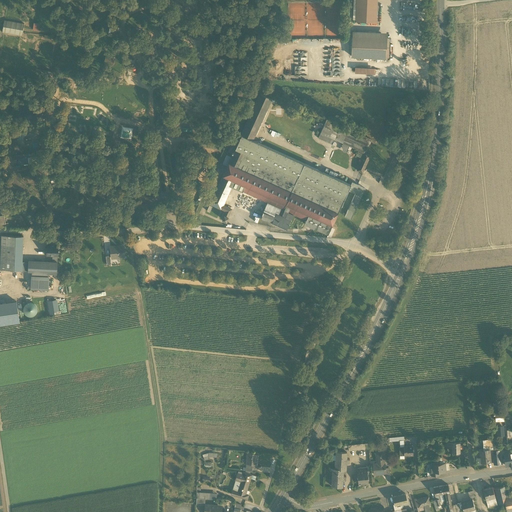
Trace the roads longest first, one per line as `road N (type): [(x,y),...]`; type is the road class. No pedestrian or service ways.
road 1 (residential): [(356,245),(173,225),(93,234),(0,231)]
road 2 (track): [(160,511),(162,441),(130,230)]
road 3 (primary): [(440,0),(430,171),(401,271)]
road 4 (primary): [(401,271),(283,495)]
road 5 (tertiary): [(283,495),(319,505),(511,470)]
road 6 (unclassified): [(356,245),(311,344),(286,447)]
